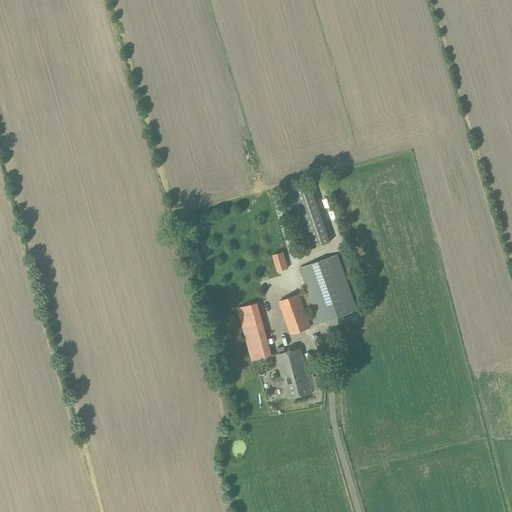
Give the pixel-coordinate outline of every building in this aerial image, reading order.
[(306,250),(329,242),(309,185),(286,193),(306,250)] [(283,252),(272,255),(277,271),(287,268),(283,252)] [(299,268),(319,324),(357,310),(337,254),(299,268)] [(278,301),(290,334),(309,327),(298,294),(278,301)] [(287,398),(311,392),(300,348),(284,352),(283,346),(276,348),(278,354),(275,354),(287,398)] [(315,390),(325,388),(322,376),(312,378),(315,390)]
